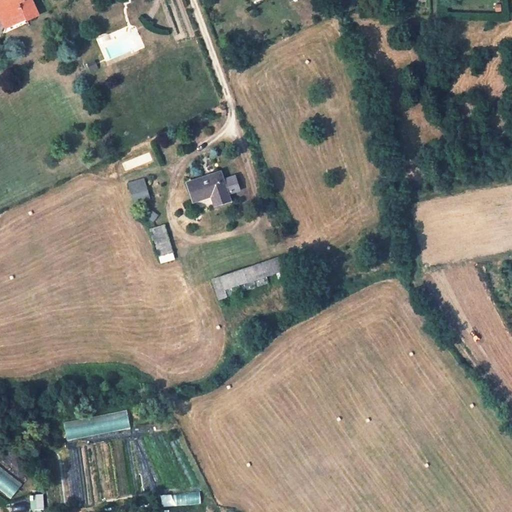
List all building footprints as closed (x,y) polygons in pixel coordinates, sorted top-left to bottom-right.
[(0,0),(0,17),(4,26),(24,17),(27,22),(38,17),(31,0),(0,0)] [(7,32),(27,22),(24,17),(4,26),(7,32)] [(221,174),(188,183),(193,203),(211,197),(214,206),(229,201),(221,174)] [(232,177),(223,180),(227,195),(236,192),(232,177)] [(145,178),(128,183),(134,205),(151,200),(145,178)] [(165,225),(150,228),(157,256),(171,252),(165,225)] [(280,257),(213,279),(220,300),(260,286),(258,280),(268,277),(269,281),(277,277),(276,272),(284,269),(280,257)] [(126,410),(64,422),(67,440),(130,428),(126,410)] [(0,465),(0,488),(12,496),(23,480),(0,465)] [(43,494),(30,494),(31,509),(44,508),(43,494)]
